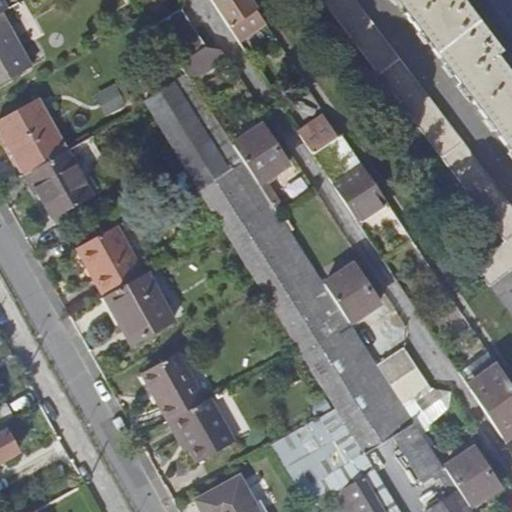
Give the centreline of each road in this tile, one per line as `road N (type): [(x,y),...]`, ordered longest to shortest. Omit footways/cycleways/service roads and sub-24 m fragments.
road 1 (residential): [(197,0),(511,485)]
road 2 (residential): [(154,511),(0,240)]
road 3 (residential): [(111,511),(0,315)]
